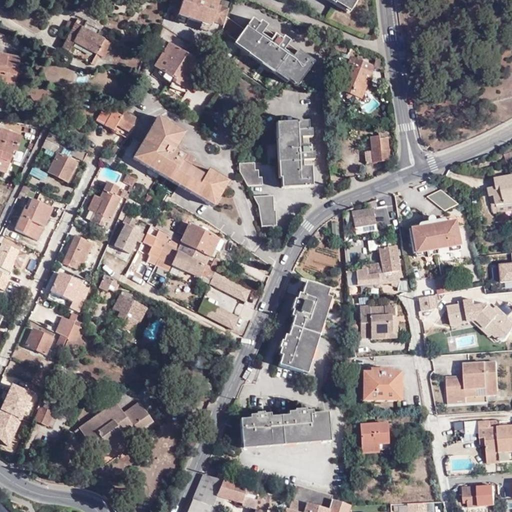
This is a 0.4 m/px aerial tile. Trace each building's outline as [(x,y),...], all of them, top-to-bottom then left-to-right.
[(228,14),(232,0),(201,0),(228,14)] [(61,10),(53,7),(52,8),(50,14),(58,17),(61,10)] [(100,57),(103,58),(111,42),(98,36),(100,30),(85,23),(87,21),(79,17),(76,24),(73,23),(68,32),(71,34),(64,48),(70,51),(74,43),(97,54),(93,63),(96,64),(100,57)] [(264,61),(279,71),(293,80),(300,85),(315,63),(294,49),(289,56),(284,52),(289,46),(291,43),(283,38),(281,41),(251,21),(245,30),(226,18),(222,30),(237,40),(236,42),(251,52),(264,61)] [(347,56),(350,48),(336,43),(333,51),(347,56)] [(189,74),(194,65),(196,61),(168,45),(153,68),(173,80),(170,86),(177,89),(178,87),(188,93),(197,79),(189,74)] [(289,56),(294,49),(289,46),(284,52),(289,56)] [(261,65),(264,61),(251,52),(248,56),(261,65)] [(0,85),(13,89),(20,59),(0,54),(0,85)] [(346,67),(348,68),(338,92),(360,100),(373,67),(362,63),(363,62),(350,56),(346,67)] [(264,61),(261,65),(276,75),(279,71),(264,61)] [(189,74),(197,79),(202,70),(194,65),(189,74)] [(135,83),(136,81),(138,76),(122,68),(119,77),(125,79),(135,83)] [(276,75),(290,84),(293,80),(279,71),(276,75)] [(125,79),(121,88),(131,92),(135,83),(125,79)] [(131,131),(138,120),(123,112),(122,114),(114,110),(112,113),(103,109),(96,120),(115,130),(119,124),(131,131)] [(174,150),(176,146),(184,133),(158,117),(132,160),(145,168),(148,163),(161,171),(158,176),(169,183),(174,175),(179,178),(174,186),(212,209),(228,183),(190,160),(186,166),(181,164),(184,157),(174,150)] [(311,180),(310,168),(303,168),(302,161),(310,161),(313,161),(312,153),(309,154),(308,138),(311,138),(311,130),(307,130),(307,122),(280,124),(281,142),(283,142),(286,179),(285,179),(285,188),(307,187),(307,181),(311,180)] [(24,138),(3,130),(0,137),(0,171),(7,175),(16,152),(18,153),(24,138)] [(379,135),(372,136),(374,150),(375,162),(391,160),(387,131),(378,132),(379,135)] [(71,151),(70,154),(83,161),(87,153),(50,132),(45,141),(42,147),(53,152),(54,151),(57,144),(71,151)] [(57,144),(54,151),(68,158),(70,154),(71,151),(57,144)] [(99,159),(101,160),(106,163),(110,166),(121,149),(114,145),(108,157),(102,153),(99,159)] [(192,155),(176,146),(174,150),(184,157),(181,164),(186,166),(190,160),(192,155)] [(374,150),(366,151),(368,162),(375,162),(374,150)] [(76,163),(57,154),(51,168),(58,171),(56,176),(67,182),(76,163)] [(148,163),(145,168),(158,176),(161,171),(148,163)] [(255,164),(235,166),(247,188),(263,187),(262,180),(260,180),(259,171),(255,172),(255,164)] [(28,176),(42,182),(45,175),(32,168),(28,176)] [(51,168),(49,172),(56,176),(58,171),(51,168)] [(506,205),(511,203),(511,176),(506,178),(505,174),(496,176),(497,180),(490,181),(491,185),(488,185),(491,195),(494,194),(496,203),(504,201),(506,205)] [(132,187),(135,179),(127,175),(123,182),(132,187)] [(174,175),(169,183),(174,186),(179,178),(174,175)] [(102,221),(107,224),(120,199),(114,196),(118,187),(108,182),(100,197),(94,194),(87,207),(104,217),(102,221)] [(120,197),(126,201),(129,193),(122,189),(119,193),(122,194),(120,197)] [(460,203),(443,190),(432,196),(447,209),(460,203)] [(273,198),(254,200),(257,206),(260,227),(278,226),(277,212),(275,212),(273,198)] [(44,215),(48,206),(32,200),(26,212),(23,210),(13,230),(38,241),(44,227),(41,226),(45,216),(44,215)] [(496,203),(499,216),(511,212),(511,203),(506,205),(504,201),(496,203)] [(41,226),(44,227),(53,209),(48,206),(44,215),(45,216),(41,226)] [(350,227),(354,226),(355,228),(375,225),(373,209),(353,211),(353,213),(348,214),(350,227)] [(481,212),(484,220),(493,218),(490,210),(481,212)] [(390,224),(389,215),(389,212),(379,213),(381,225),(390,224)] [(132,229),(136,219),(126,214),(123,223),(124,224),(121,231),(119,230),(117,234),(119,235),(114,247),(129,255),(139,233),(132,229)] [(88,219),(80,216),(76,225),(83,229),(88,219)] [(421,253),(437,251),(438,254),(461,250),(457,221),(454,221),(454,218),(441,221),(442,223),(424,226),(423,223),(411,225),(412,228),(410,229),(413,255),(416,259),(419,258),(421,253)] [(219,276),(225,262),(218,259),(216,263),(212,272),(208,270),(211,261),(219,242),(216,240),(217,238),(207,233),(206,235),(186,225),(187,222),(183,220),(177,234),(183,237),(181,241),(172,236),(171,239),(180,244),(178,248),(170,267),(200,280),(202,277),(211,281),(209,285),(245,302),(250,291),(219,276)] [(338,223),(332,223),(333,237),(340,236),(338,223)] [(163,230),(154,225),(152,228),(161,234),(163,230)] [(356,234),(375,232),(375,225),(355,228),(356,234)] [(171,239),(172,236),(173,235),(163,230),(161,234),(171,239)] [(64,264),(78,270),(82,262),(79,261),(83,254),(80,253),(86,240),(77,236),(64,264)] [(157,266),(168,244),(171,240),(164,237),(162,241),(156,238),(148,255),(150,256),(148,263),(157,266)] [(211,261),(216,263),(218,259),(224,244),(219,242),(211,261)] [(11,273),(14,265),(20,253),(0,244),(0,277),(4,279),(7,272),(11,273)] [(168,271),(170,267),(178,248),(168,244),(157,266),(168,271)] [(366,269),(356,271),(357,287),(382,285),(381,274),(403,271),(399,246),(393,247),(393,245),(389,245),(389,248),(382,249),(385,263),(365,266),(366,269)] [(19,268),(24,255),(20,253),(14,265),(19,268)] [(511,261),(500,261),(500,280),(511,279),(511,261)] [(96,273),(91,284),(98,287),(108,292),(109,289),(115,291),(119,282),(103,274),(102,277),(96,273)] [(73,303),(70,309),(79,314),(82,306),(79,305),(86,288),(81,286),(82,285),(59,274),(51,292),(73,303)] [(437,277),(440,295),(454,292),(451,275),(437,277)] [(278,348),(282,349),(278,364),(302,372),(325,295),(322,294),(324,286),(303,280),(298,298),(294,297),(290,308),(295,310),(285,341),(281,340),(278,348)] [(79,305),(82,306),(89,289),(86,288),(79,305)] [(111,310),(117,313),(127,292),(122,290),(111,310)] [(127,292),(117,313),(111,326),(113,327),(111,332),(121,338),(124,332),(128,335),(135,322),(137,323),(146,307),(131,300),(133,295),(127,292)] [(438,302),(437,295),(428,296),(428,298),(422,299),(423,308),(430,307),(430,304),(438,302)] [(509,341),(511,333),(511,319),(509,317),(503,312),(501,314),(492,306),(491,303),(478,304),(478,298),(468,300),(468,303),(451,305),(454,322),(481,319),(497,335),(506,344),(509,341)] [(197,312),(232,330),(238,318),(203,300),(197,312)] [(373,340),(387,340),(387,338),(387,334),(393,334),(394,315),(397,316),(397,306),(363,305),(361,337),(373,338),(373,340)] [(69,337),(74,324),(78,316),(73,313),(70,319),(64,317),(58,332),(61,334),(69,337)] [(85,319),(79,315),(78,316),(74,324),(82,328),(83,325),(85,319)] [(96,324),(85,319),(83,325),(93,331),(96,324)] [(480,326),(493,339),(497,335),(481,319),(454,322),(455,329),(480,326)] [(27,345),(46,354),(53,337),(35,329),(27,345)] [(63,350),(68,338),(69,337),(61,334),(54,349),(62,353),(63,350)] [(76,342),(68,338),(63,350),(70,353),(76,342)] [(450,403),(468,402),(467,389),(489,387),(489,391),(500,390),(498,362),(466,364),(466,375),(448,377),(450,403)] [(225,382),(229,374),(225,371),(221,380),(225,382)] [(403,397),(403,372),(392,371),(371,371),(365,371),(364,395),(403,397)] [(31,382),(46,390),(50,380),(36,373),(31,382)] [(206,381),(202,390),(209,393),(213,385),(206,381)] [(183,391),(195,397),(199,390),(187,383),(183,391)] [(489,395),(501,395),(500,390),(489,391),(489,387),(467,389),(468,402),(490,401),(489,395)] [(49,426),(49,425),(52,417),(56,408),(41,402),(37,410),(38,410),(34,419),(49,426)] [(117,403),(79,430),(100,460),(112,452),(110,450),(125,438),(127,442),(153,423),(140,404),(124,415),(117,403)] [(4,405),(0,413),(0,423),(14,430),(20,434),(28,418),(4,405)] [(264,419),(264,414),(256,414),(257,419),(241,421),(243,446),(322,439),(322,444),(331,443),(329,413),(309,415),(309,410),(298,411),(298,416),(264,419)] [(501,454),(511,453),(511,425),(490,426),(490,420),(478,421),(480,438),(486,438),(486,446),(487,464),(501,464),(501,454)] [(14,430),(0,423),(0,429),(11,435),(14,430)] [(363,455),(380,454),(380,444),(388,444),(388,432),(387,424),(387,423),(361,425),(362,439),(363,455)] [(388,432),(397,431),(396,423),(387,424),(388,432)] [(361,425),(351,426),(351,440),(362,439),(361,425)] [(222,468),(219,477),(222,478),(229,481),(232,472),(222,468)] [(222,478),(219,477),(203,473),(186,511),(222,511),(226,500),(217,497),(222,478)] [(507,488),(506,475),(489,477),(489,475),(481,476),(482,487),(464,488),(465,501),(469,501),(469,507),(482,506),(496,505),(495,486),(501,485),(501,494),(508,494),(507,488)] [(248,486),(229,481),(222,478),(217,497),(226,500),(227,498),(242,503),(248,486)] [(293,499),(307,503),(330,509),(332,501),(334,496),(297,485),(293,499)] [(248,486),(242,503),(242,505),(259,510),(271,504),(274,493),(248,486)] [(278,506),(281,495),(274,493),(271,504),(278,506)] [(304,511),(307,503),(293,499),(290,510),(287,509),(286,511),(304,511)] [(348,511),(349,506),(332,501),(330,509),(307,503),(304,511),(348,511)]
